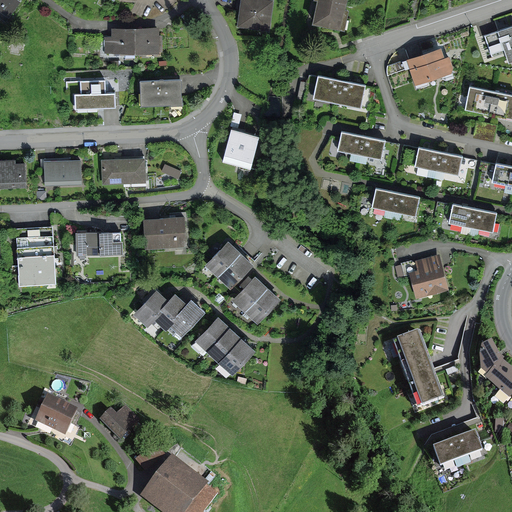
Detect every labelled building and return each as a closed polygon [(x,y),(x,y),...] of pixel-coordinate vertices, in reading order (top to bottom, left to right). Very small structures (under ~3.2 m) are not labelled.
[(12,0),(0,0),(0,15),(6,20),(18,3),(12,0)] [(272,2),(259,0),(242,0),(239,26),(268,30),(272,2)] [(347,0),(316,0),(312,26),(341,32),(347,0)] [(511,27),(485,37),(490,54),(504,50),(508,62),(511,61),(511,27)] [(135,54),(135,30),(113,30),(113,38),(106,38),(107,54),(135,54)] [(135,30),(135,54),(157,53),(157,30),(135,30)] [(406,61),(414,86),(454,72),(449,57),(443,59),(440,49),(406,61)] [(365,83),(318,74),(314,97),(361,106),(365,83)] [(75,94),(76,109),(115,108),(115,93),(105,94),(104,81),(81,82),(81,94),(75,94)] [(180,81),(141,82),(142,106),(181,105),(180,81)] [(511,115),(511,96),(468,87),(464,110),(511,119),(511,115)] [(495,126),(476,122),(472,137),(492,141),(495,126)] [(258,138),(233,132),(225,161),(250,168),(258,138)] [(363,137),(342,132),(338,150),(360,154),(363,137)] [(385,141),(363,137),(360,154),(381,159),(385,141)] [(461,157),(417,148),(413,167),(457,176),(461,157)] [(143,160),(104,161),(104,183),(143,182),(143,160)] [(80,161),(45,163),(46,185),(81,183),(80,161)] [(0,187),(24,186),(23,164),(14,165),(13,162),(0,162),(0,187)] [(511,165),(495,162),(492,181),(511,184),(511,165)] [(180,179),(182,171),(165,166),(163,174),(180,179)] [(420,195),(376,186),(372,205),(416,214),(420,195)] [(497,211),(453,202),(450,221),(494,229),(497,211)] [(182,219),(146,222),(148,248),(184,245),(182,219)] [(17,230),(18,248),(53,246),(52,228),(17,230)] [(113,229),(76,230),(76,254),(123,253),(123,239),(121,239),(121,230),(113,230),(113,229)] [(240,256),(228,245),(208,266),(219,277),(240,256)] [(18,248),(19,267),(54,265),(53,246),(18,248)] [(447,290),(438,255),(414,261),(416,271),(408,273),(414,298),(447,290)] [(251,267),(240,256),(219,277),(231,288),(251,267)] [(19,267),(20,285),(55,283),(54,265),(19,267)] [(266,291),(255,280),(235,301),(246,312),(266,291)] [(278,302),(266,291),(246,312),(258,323),(278,302)] [(155,318),(169,303),(157,292),(136,314),(148,325),(155,318)] [(169,303),(155,318),(166,329),(170,325),(187,307),(176,296),(169,303)] [(187,307),(170,325),(182,336),(202,314),(191,303),(187,307)] [(230,324),(218,314),(195,339),(207,349),(230,324)] [(230,324),(207,349),(218,360),(241,335),(230,324)] [(442,396),(419,334),(393,343),(417,406),(442,396)] [(256,348),(241,335),(218,360),(233,373),(256,348)] [(511,393),(511,372),(502,365),(491,345),(480,351),(480,372),(488,378),(485,381),(508,398),(511,393)] [(75,413),(49,400),(39,421),(64,434),(75,413)] [(115,408),(104,418),(124,440),(144,422),(129,406),(120,413),(115,408)] [(475,433),(454,441),(461,458),(482,450),(475,433)] [(454,441),(434,449),(440,466),(461,458),(454,441)] [(160,445),(140,459),(148,469),(167,455),(160,445)] [(190,511),(213,484),(177,455),(146,495),(167,511),(190,511)]
